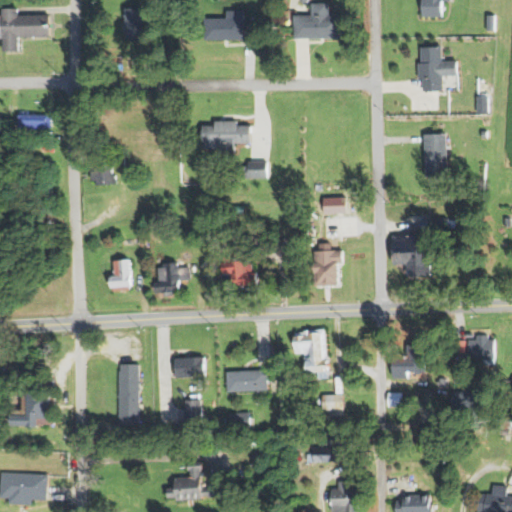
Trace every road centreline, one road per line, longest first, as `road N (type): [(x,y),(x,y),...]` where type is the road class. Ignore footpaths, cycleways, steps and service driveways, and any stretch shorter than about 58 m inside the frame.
road 1 (residential): [(511,305),(0,326)]
road 2 (residential): [(83,511),(74,0)]
road 3 (residential): [(382,308),(376,0)]
road 4 (residential): [(376,84),(73,86)]
road 5 (residential): [(380,511),(382,308)]
